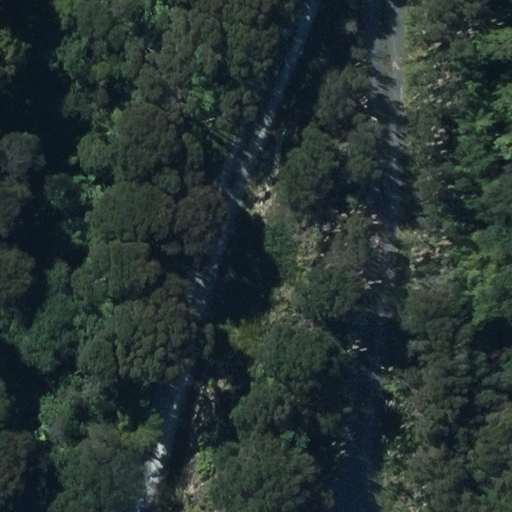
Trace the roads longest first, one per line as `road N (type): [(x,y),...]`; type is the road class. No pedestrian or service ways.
road 1 (track): [(114,511),(172,377),(297,0)]
road 2 (track): [(339,511),(358,406),(385,111),(374,0)]
